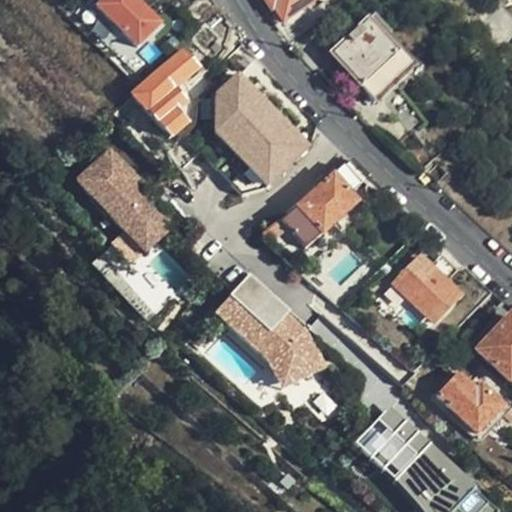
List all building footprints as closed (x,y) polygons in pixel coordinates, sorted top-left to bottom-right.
[(102,0),(99,3),(140,47),(164,24),(140,0),(102,0)] [(208,0),(207,0),(198,0),(185,14),(199,28),(217,9),(208,0)] [(317,2),(315,0),(263,0),(272,13),(275,11),(283,23),(317,2)] [(408,75),(381,45),(386,40),(370,22),(348,40),(330,57),(373,105),(408,75)] [(212,49),(206,55),(210,60),(217,54),(212,49)] [(132,101),(139,108),(171,144),(187,129),(174,115),(185,105),(174,94),(197,73),(181,55),(158,75),(160,77),(132,101)] [(301,148),(232,78),(190,119),(258,189),(301,148)] [(139,108),(132,101),(125,108),(132,115),(139,108)] [(172,230),(103,154),(67,186),(137,262),(172,230)] [(354,164),(351,163),(281,226),(284,230),(303,252),(356,205),(349,198),(370,180),(368,177),(367,174),(365,172),(364,170),(361,168),(359,166),(356,165),(354,164)] [(284,230),(281,226),(272,234),(276,237),(284,230)] [(460,298),(446,284),(456,272),(443,262),(432,273),(421,263),(395,288),(409,302),(413,297),(438,322),(460,298)] [(287,310),(250,278),(216,316),(269,363),(281,356),(298,385),(327,369),(308,333),(288,316),(290,314),(287,310)] [(509,385),(511,381),(511,316),(502,328),(482,349),(477,355),(509,385)] [(478,346),(482,349),(502,328),(498,325),(478,346)] [(448,353),(441,347),(426,364),(432,369),(448,353)] [(284,392),(298,385),(281,356),(269,363),(284,392)] [(504,408),(489,394),(485,399),(458,375),(435,401),(477,438),(504,408)] [(481,511),(402,425),(360,463),(404,511),(481,511)]
